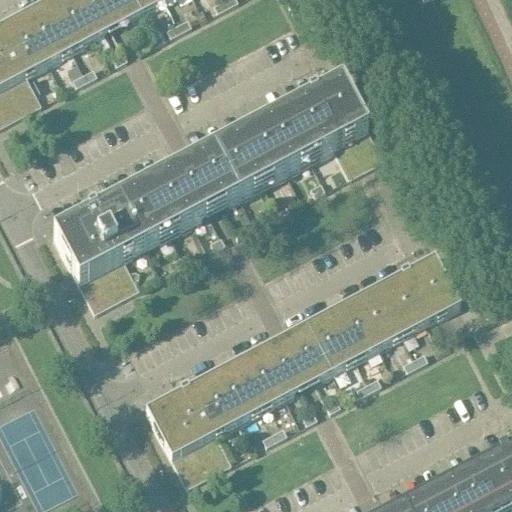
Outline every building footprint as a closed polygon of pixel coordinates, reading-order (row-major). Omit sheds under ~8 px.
[(67,0),(0,35),(0,134),(40,113),(23,80),(31,76),(34,80),(61,66),(59,61),(78,51),(81,56),(109,41),(106,36),(116,30),(123,26),(126,32),(155,16),(153,11),(172,1),(175,6),(186,0),(67,0)] [(233,2),(223,8),(226,15),(237,9),(233,2)] [(295,5),(286,10),(291,18),(300,14),(295,5)] [(213,13),(217,20),(226,15),(223,8),(213,13)] [(186,27),(177,32),(181,39),(190,34),(186,27)] [(166,38),(170,45),(181,39),(177,32),(166,38)] [(145,48),(135,54),(139,61),(149,56),(145,48)] [(112,66),(116,73),(126,68),(122,61),(112,66)] [(92,77),(82,82),(85,89),(96,84),(92,77)] [(72,87),(76,95),(85,89),(82,82),(72,87)] [(88,225),(53,244),(61,259),(71,278),(93,321),(138,298),(123,271),(120,265),(129,260),(131,265),(159,251),(156,246),(176,236),(178,240),(191,233),(201,228),(206,225),(203,220),(213,215),(221,211),(224,216),(229,213),(241,207),(253,201),(250,196),(270,186),(272,191),(286,183),(300,176),(297,171),(316,161),(319,166),(333,159),(348,187),(382,169),(341,92),(316,105),(314,103),(307,107),(308,109),(306,110),(308,115),(302,119),(299,114),(293,117),(291,118),(276,126),(268,130),(270,135),(255,143),(253,138),(244,143),(229,151),(221,155),(224,160),(218,163),(217,163),(215,159),(203,164),(198,167),(191,171),(180,177),(175,179),(165,185),(167,190),(161,193),(158,188),(154,191),(135,201),(127,205),(129,210),(114,218),(112,213),(106,216),(100,219),(95,222),(94,220),(87,223),(88,225)] [(314,205),(324,199),(320,192),(310,197),(314,205)] [(284,211),(274,217),(277,224),(288,219),(284,211)] [(267,229),(277,224),(274,217),(263,222),(267,229)] [(236,246),(247,240),(243,233),(233,238),(236,246)] [(209,251),(213,258),(224,252),(220,245),(209,251)] [(189,260),(179,265),(183,274),(193,268),(189,260)] [(173,279),(183,274),(179,265),(169,271),(173,279)] [(400,284),(295,339),(283,346),(267,354),(187,396),(186,394),(179,398),(180,400),(145,419),(186,496),(230,473),(212,439),(221,435),(224,440),(251,425),(248,420),(268,410),(270,415),(299,400),(296,395),(305,390),(313,386),(316,391),(345,375),(343,371),(353,365),(362,361),(364,365),(392,351),(389,346),(400,341),(409,336),(411,341),(436,327),(437,329),(445,324),(445,323),(459,315),(434,266),(408,280),(407,278),(399,282),(400,284)] [(423,361),(413,366),(417,374),(427,369),(423,361)] [(406,379),(417,374),(413,366),(402,372),(406,379)] [(356,397),(360,404),(380,393),(376,386),(356,397)] [(329,420),(339,415),(335,408),(325,413),(329,420)] [(302,425),(306,432),(316,427),(312,420),(302,425)] [(262,447),(266,454),(286,443),(282,436),(262,447)] [(511,511),(511,460),(505,464),(504,462),(497,466),(498,468),(495,470),(498,474),(491,478),(489,473),(481,477),(484,484),(469,492),(466,485),(457,490),(460,494),(453,498),(445,502),(442,498),(434,502),(438,509),(432,511),(419,511),(419,510),(415,511),(511,511)]
